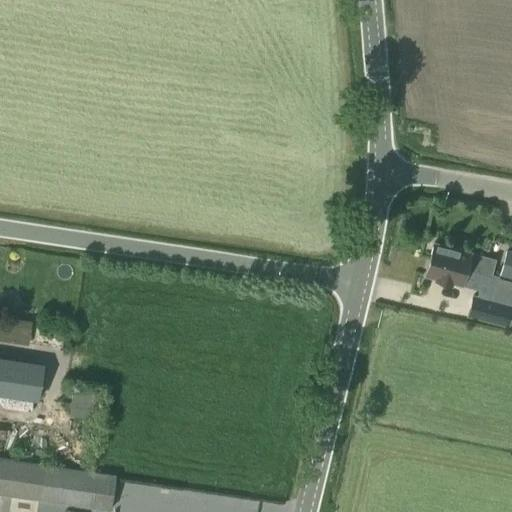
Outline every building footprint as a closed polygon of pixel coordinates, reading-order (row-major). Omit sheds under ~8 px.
[(474,220),(474,237),(488,238),(488,220),(474,220)] [(429,241),(425,258),(488,273),(492,257),(467,251),(467,250),(429,241)] [(511,254),(501,252),(500,256),(496,275),(511,279),(511,254)] [(488,273),(425,258),(420,276),(467,287),(467,286),(484,290),(488,273)] [(504,324),(511,292),(511,279),(496,275),(488,273),(484,290),(480,289),(479,294),(478,297),(476,297),(472,296),(471,300),(467,315),(491,321),(499,323),(504,324)] [(0,335),(29,337),(30,315),(0,313),(0,335)] [(0,390),(37,396),(41,369),(40,369),(0,362),(0,390)] [(86,396),(86,381),(64,380),(63,395),(86,396)] [(0,495),(109,511),(115,476),(26,462),(0,458),(0,495)]
